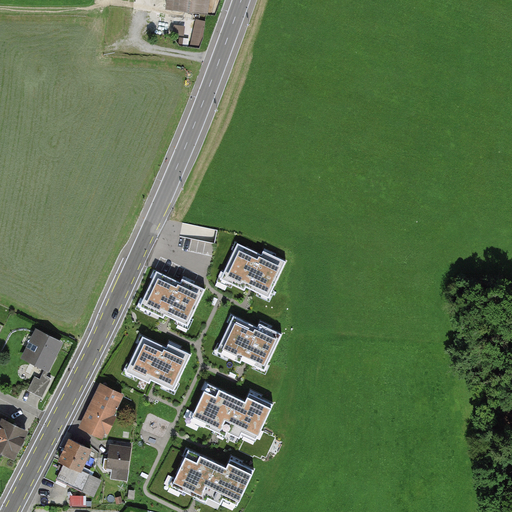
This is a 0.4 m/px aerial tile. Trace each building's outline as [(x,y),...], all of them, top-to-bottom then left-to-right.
[(164,0),(164,10),(210,15),(211,0),(164,0)] [(206,23),(191,19),(189,31),(174,28),(173,34),(185,37),(183,43),(200,47),(206,23)] [(230,275),(227,282),(244,291),(246,287),(263,295),(267,288),(272,290),(286,262),(275,256),(273,260),(247,248),(244,255),(235,251),(225,272),(230,275)] [(150,302),(146,310),(163,318),(165,314),(182,323),(186,315),(191,318),(205,289),(194,284),(192,288),(166,275),(163,282),(154,278),(144,299),(150,302)] [(227,348),(223,355),(240,363),(242,360),(259,368),(263,361),(268,363),(282,334),(271,329),(269,333),(243,321),(240,328),(231,324),(221,345),(227,348)] [(59,344),(38,333),(26,357),(47,367),(59,344)] [(135,367),(132,375),(149,383),(151,380),(168,388),(172,380),(176,383),(190,354),(179,349),(178,353),(152,341),(148,347),(140,343),(130,365),(135,367)] [(35,377),(28,391),(42,398),(51,379),(43,375),(40,380),(35,377)] [(122,396),(104,387),(84,428),(102,437),(105,430),(108,432),(115,418),(112,416),(122,396)] [(200,415),(197,422),(214,430),(215,427),(239,438),(242,433),(249,436),(254,427),(261,430),(273,404),(260,398),(258,401),(248,397),(245,402),(219,389),(216,396),(205,391),(194,412),(200,415)] [(26,431),(0,418),(0,449),(14,456),(26,431)] [(91,450),(67,438),(54,463),(62,467),(55,480),(93,499),(102,482),(80,471),(91,450)] [(130,448),(108,445),(105,473),(126,476),(130,448)] [(181,481),(178,488),(195,496),(196,493),(220,504),(223,499),(230,502),(234,493),(242,496),(254,470),(241,464),(239,467),(229,463),(226,468),(200,455),(197,462),(186,457),(175,478),(181,481)]
